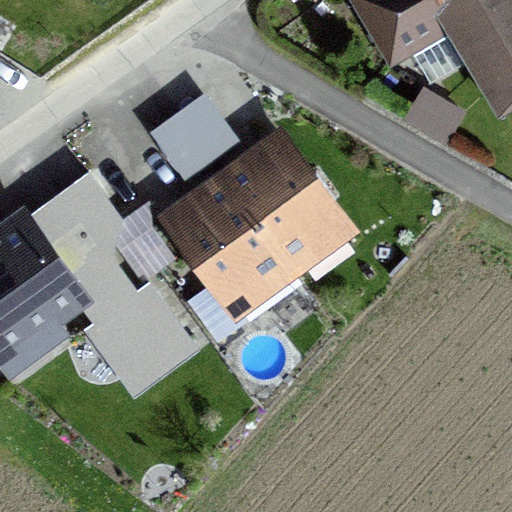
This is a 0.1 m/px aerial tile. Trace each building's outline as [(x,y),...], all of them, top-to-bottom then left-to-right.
[(511,0),(354,0),(391,52),(439,19),(499,104),(511,95),(511,0)] [(144,107),(179,163),(240,126),(204,69),(144,107)] [(426,88),(408,117),(444,139),(462,110),(426,88)] [(224,180),(284,262),(350,213),(291,131),(224,180)] [(284,262),(224,180),(170,219),(244,320),(298,281),(284,262)] [(26,220),(0,238),(0,352),(78,297),(98,324),(142,293),(83,210),(41,240),(26,220)]
